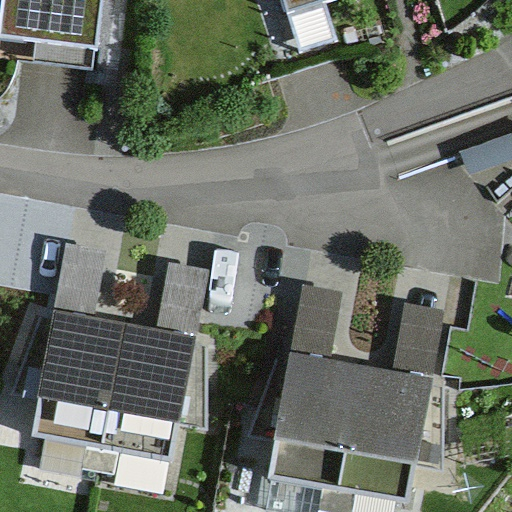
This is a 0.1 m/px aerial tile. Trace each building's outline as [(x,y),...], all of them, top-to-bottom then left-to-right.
[(100,0),(0,0),(0,25),(6,26),(2,51),(92,63),(100,0)] [(278,0),(286,23),(357,0),(278,0)] [(511,145),(470,162),(481,193),(511,180),(511,145)] [(102,457),(123,340),(59,329),(39,446),(102,457)] [(166,468),(186,351),(123,340),(102,457),(166,468)] [(338,499),(360,382),(295,370),(273,487),(338,499)] [(404,511),(425,394),(360,382),(338,499),(404,511)]
